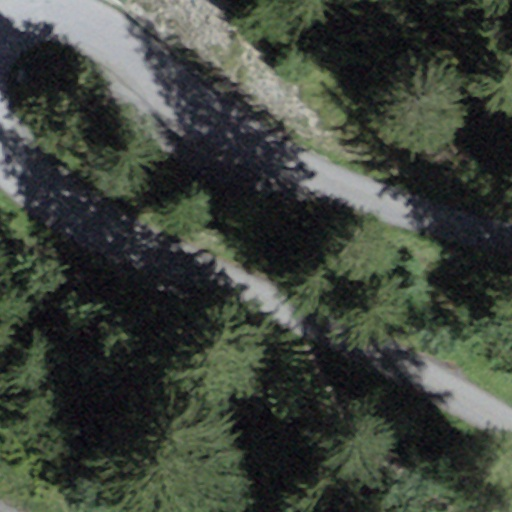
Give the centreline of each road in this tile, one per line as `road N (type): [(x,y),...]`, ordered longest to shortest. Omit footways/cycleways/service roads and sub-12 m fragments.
road 1 (unclassified): [(0,155),(70,215),(459,392),(511,424)]
road 2 (unclassified): [(511,235),(299,176),(161,84),(96,23),(58,9),(21,12),(0,28)]
